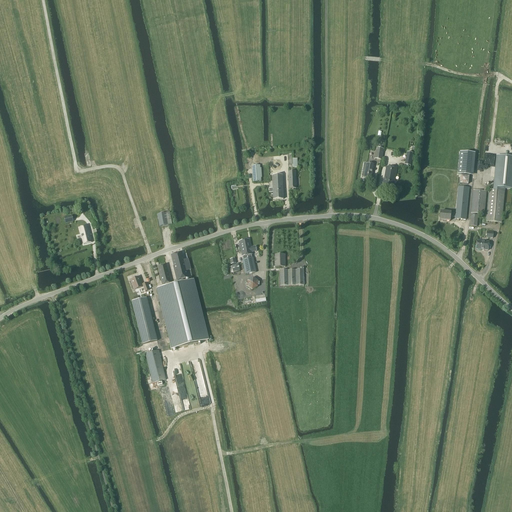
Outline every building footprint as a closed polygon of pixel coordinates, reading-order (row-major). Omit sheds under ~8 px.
[(381,160),(383,150),(377,149),(375,159),(381,160)] [(472,176),(474,153),(459,152),(457,175),(472,176)] [(411,166),(412,154),(408,153),(408,155),(407,155),(406,160),(405,160),(404,165),(411,166)] [(511,158),(497,157),(494,191),(489,190),(486,222),(501,223),(505,189),(511,189),(511,158)] [(367,164),(364,164),(362,177),(364,178),(364,179),(371,180),(374,165),(367,164)] [(253,182),(261,182),(260,166),(252,166),(253,182)] [(393,189),(396,169),(387,167),(383,187),(393,189)] [(273,200),(283,199),(282,176),(272,176),(272,189),(269,189),(269,193),(273,193),(273,200)] [(466,220),(469,189),(458,188),(456,214),(451,213),(440,212),(439,221),(450,222),(450,217),(455,218),(455,219),(466,220)] [(484,215),(486,192),(473,191),(471,214),(484,215)] [(160,227),(172,224),(169,213),(157,215),(160,227)] [(87,226),(79,228),(83,245),(92,243),(87,226)] [(256,252),(255,247),(250,248),(249,240),(239,242),(242,257),(243,257),(243,260),(242,260),(245,275),(256,273),(253,258),(252,259),(251,255),(252,255),(251,253),(256,252)] [(488,251),(489,243),(477,242),(476,250),(488,251)] [(171,256),(173,265),(174,267),(173,267),(177,281),(178,281),(187,278),(189,278),(187,271),(186,267),(188,267),(190,266),(189,262),(188,260),(187,260),(184,261),(183,260),(182,253),(181,254),(172,256),(171,256)] [(275,267),(285,267),(285,255),(274,255),(275,267)] [(171,283),(166,265),(158,268),(162,285),(171,283)] [(280,286),(304,286),(303,270),(280,271),(280,286)] [(143,286),(142,286),(139,278),(131,281),(134,291),(142,288),(144,293),(149,291),(146,284),(143,285),(143,286)] [(258,288),(258,281),(253,278),(247,281),(247,287),(252,291),(258,288)] [(192,281),(157,289),(172,350),(207,341),(192,281)] [(132,302),(142,345),(157,341),(146,299),(132,302)] [(158,351),(145,355),(152,384),(157,383),(158,387),(163,385),(162,381),(165,380),(158,351)]
